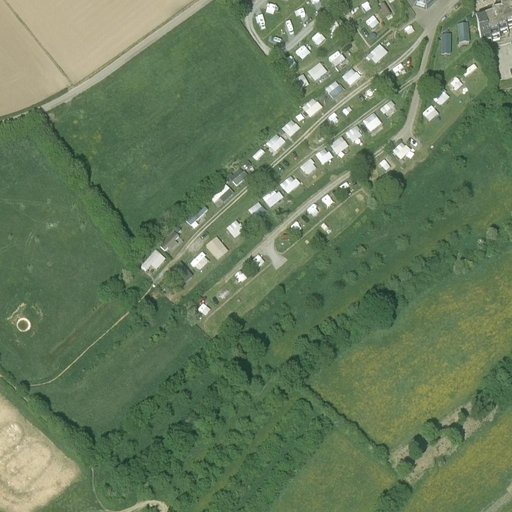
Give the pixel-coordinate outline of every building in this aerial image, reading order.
[(365,12),(374,9),(371,0),(370,0),(362,3),(365,12)] [(412,0),(414,6),(426,9),(435,1),(434,0),(412,0)] [(511,2),(508,4),(509,6),(500,9),(500,11),(491,14),(491,16),(474,21),(481,43),(490,41),(490,38),(499,36),(498,33),(507,31),(506,29),(511,26),(511,2)] [(385,4),(380,7),(386,17),(390,14),(385,4)] [(308,5),(301,10),(307,17),(313,12),(308,5)] [(366,19),(372,30),(384,23),(378,12),(366,19)] [(292,28),(299,23),(294,16),(287,21),(292,28)] [(412,23),(405,30),(411,37),(419,31),(412,23)] [(458,23),(459,44),(470,43),(469,23),(458,23)] [(313,38),(319,46),(327,39),(321,32),(313,38)] [(357,39),(346,46),(352,55),(363,48),(357,39)] [(368,55),(376,65),(389,53),(381,44),(368,55)] [(340,50),(329,58),(336,68),(347,60),(340,50)] [(399,75),(407,70),(402,62),(394,67),(399,75)] [(316,82),(328,72),(321,63),(308,73),(316,82)] [(343,75),(350,84),(359,77),(352,68),(343,75)] [(458,74),(448,83),(456,91),(466,82),(458,74)] [(304,75),(293,81),(299,92),(310,86),(304,75)] [(337,80),(326,89),(334,100),(345,90),(337,80)] [(369,96),(376,89),(370,83),(363,91),(369,96)] [(450,99),(446,92),(437,97),(441,104),(450,99)] [(311,119),(323,108),(315,98),(302,108),(311,119)] [(424,112),(431,121),(440,114),(433,105),(424,112)] [(371,132),(383,124),(375,113),(363,121),(371,132)] [(329,130),(336,126),(331,118),(324,122),(329,130)] [(293,119),(282,128),(291,138),(301,129),(293,119)] [(354,143),(364,135),(357,125),(347,134),(354,143)] [(343,137),(330,144),(337,156),(350,148),(343,137)] [(402,142),(393,152),(402,161),(412,151),(402,142)] [(317,154),(323,163),(330,158),(325,149),(317,154)] [(387,173),(396,165),(387,155),(378,163),(387,173)] [(311,159),(301,168),(308,176),(318,168),(311,159)] [(231,183),(235,180),(230,174),(226,177),(231,183)] [(281,185),(289,194),(298,186),(290,177),(281,185)] [(346,191),(352,187),(347,181),(342,184),(346,191)] [(267,212),(261,203),(251,211),(257,219),(267,212)] [(204,222),(200,218),(206,213),(202,208),(187,222),(195,231),(204,222)] [(227,229),(236,240),(246,231),(237,220),(227,229)] [(218,261),(228,254),(217,238),(206,245),(218,261)] [(199,272),(210,261),(203,253),(191,264),(199,272)] [(183,287),(194,277),(181,262),(170,272),(183,287)]
